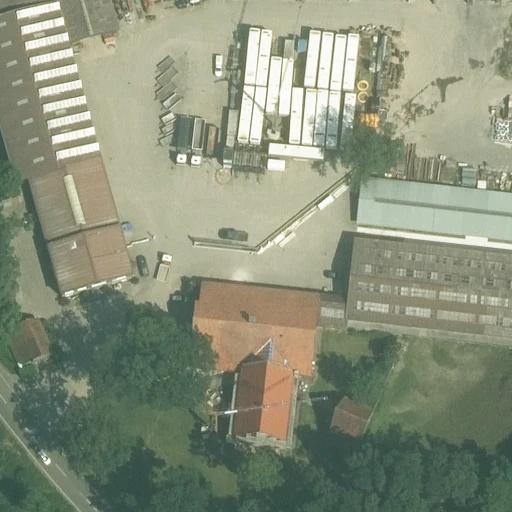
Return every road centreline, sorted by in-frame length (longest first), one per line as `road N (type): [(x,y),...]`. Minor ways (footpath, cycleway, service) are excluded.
road 1 (unknown): [(18,407),(172,230),(312,203)]
road 2 (secondary): [(0,383),(104,511)]
